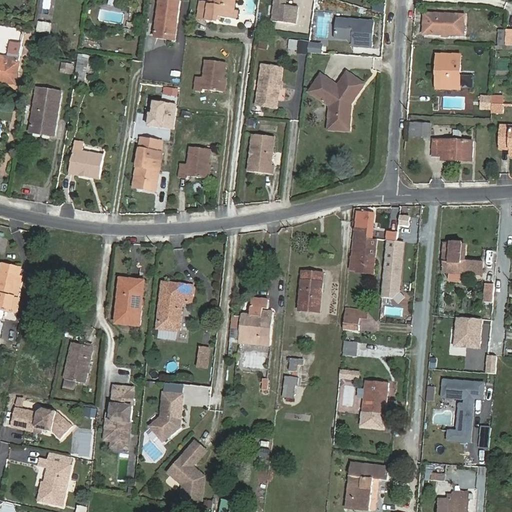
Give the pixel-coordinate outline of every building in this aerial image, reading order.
[(171,39),(173,21),(178,21),(181,2),(168,0),(160,0),(156,38),(171,39)] [(236,0),(210,0),(210,2),(201,1),(198,19),(219,22),(220,17),(234,19),(236,0)] [(276,0),(274,22),(298,24),(300,7),(288,5),(288,0),(276,0)] [(427,13),(427,24),(466,24),(467,14),(427,13)] [(373,47),(375,22),(338,19),(336,38),(354,39),(353,45),(373,47)] [(54,25),(41,23),(39,32),(53,34),(54,25)] [(466,24),(427,24),(426,33),(466,34),(466,24)] [(300,40),(291,39),(290,49),(299,50),(300,40)] [(311,41),(300,40),(299,50),(298,53),(309,55),(310,53),(311,44),(311,41)] [(10,41),(9,54),(20,55),(22,43),(10,41)] [(322,54),(323,45),(311,44),(310,53),(322,54)] [(78,65),(88,66),(90,56),(79,55),(78,65)] [(441,77),(439,77),(438,89),(461,90),(463,57),(440,55),(439,65),(442,66),(441,77)] [(0,81),(16,84),(20,58),(12,57),(12,60),(0,58),(0,81)] [(196,91),(203,92),(204,90),(223,92),(227,63),(207,60),(205,77),(197,77),(196,91)] [(62,63),(62,73),(73,73),(73,64),(62,63)] [(88,66),(78,65),(76,73),(80,74),(79,84),(85,85),(88,66)] [(264,66),(259,106),(278,108),(283,69),(264,66)] [(364,85),(348,74),(339,87),(322,76),(311,92),(332,106),(330,129),(350,130),(351,104),(364,85)] [(62,92),(38,88),(31,132),(55,136),(62,92)] [(494,105),(494,98),(484,97),(484,112),(494,112),(494,105)] [(425,134),(425,123),(411,123),(411,134),(425,134)] [(511,126),(504,126),(503,149),(511,149),(511,126)] [(275,137),(254,134),(249,171),(273,174),(274,165),(272,165),(275,137)] [(138,179),(148,180),(148,182),(151,182),(152,176),(159,177),(163,153),(156,152),(158,141),(142,139),(138,166),(140,166),(138,179)] [(462,155),(475,155),(475,140),(434,140),(434,155),(444,155),(444,159),(462,159),(462,155)] [(94,172),(93,177),(100,178),(104,156),(83,152),(85,143),(76,142),(70,173),(78,174),(79,169),(94,172)] [(211,150),(191,147),(189,165),(182,164),(180,178),(188,179),(188,176),(208,179),(211,150)] [(358,211),(357,228),(365,228),(365,237),(368,237),(373,238),(375,213),(358,211)] [(365,228),(357,228),(354,257),(353,257),(352,270),(358,271),(358,272),(370,274),(371,258),(367,258),(368,237),(365,237),(365,228)] [(467,269),(468,256),(463,255),(464,239),(451,238),(450,257),(445,256),(444,267),(467,269)] [(387,254),(385,277),(393,277),(395,255),(387,254)] [(483,257),(468,256),(467,269),(483,270),(483,257)] [(13,297),(14,294),(18,294),(22,278),(20,277),(21,269),(3,264),(0,276),(0,309),(12,312),(15,298),(13,297)] [(323,283),(311,282),(311,272),(303,271),(300,310),(321,312),(323,283)] [(323,283),(324,273),(311,272),(311,282),(323,283)] [(141,326),(145,281),(121,279),(117,323),(141,326)] [(183,301),(192,302),(194,286),(164,283),(159,328),(180,330),(183,301)] [(264,308),(268,308),(269,300),(252,299),(251,307),(264,308)] [(361,307),(346,306),(344,328),(359,329),(361,307)] [(263,316),(263,312),(264,308),(251,307),(251,315),(263,316)] [(271,346),(274,313),(263,312),(263,316),(251,315),(243,315),(241,329),(241,337),(250,337),(250,344),(271,346)] [(231,328),(241,329),(243,315),(233,314),(231,328)] [(484,320),(457,317),(454,347),(481,350),(484,320)] [(75,327),(69,326),(67,333),(74,335),(75,327)] [(345,339),(344,353),(357,355),(358,340),(345,339)] [(65,379),(86,384),(94,347),(74,342),(65,379)] [(200,347),(198,367),(208,368),(210,348),(200,347)] [(291,359),(290,371),(297,372),(298,360),(291,359)] [(360,370),(341,369),(340,376),(359,378),(360,370)] [(299,378),(286,376),(286,384),(290,385),(288,397),(295,398),(296,385),(298,385),(299,378)] [(384,412),(387,381),(365,379),(361,423),(382,425),(383,412),(384,412)] [(485,382),(445,379),(443,397),(466,399),(466,404),(460,403),(458,430),(450,430),(449,440),(472,442),(475,402),(472,401),(473,397),(484,398),(485,382)] [(134,388),(114,387),(111,415),(111,420),(107,419),(105,438),(113,439),(112,441),(120,442),(122,439),(123,434),(130,434),(134,388)] [(183,394),(164,392),(161,416),(151,426),(164,440),(180,426),(183,394)] [(38,412),(16,407),(12,427),(26,431),(26,428),(27,424),(43,428),(53,432),(61,439),(73,426),(58,412),(44,409),(38,412)] [(96,417),(96,409),(87,408),(86,416),(96,417)] [(492,427),(483,427),(481,447),(490,447),(492,427)] [(120,442),(112,441),(112,447),(129,449),(130,434),(123,434),(122,439),(120,442)] [(206,450),(196,441),(169,473),(184,485),(182,498),(202,500),(205,477),(193,466),(206,450)] [(48,460),(72,466),(74,457),(50,453),(48,460)] [(46,468),(48,460),(41,458),(39,466),(46,468)] [(62,507),(72,466),(48,460),(46,468),(48,469),(45,483),(44,488),(42,487),(38,501),(62,507)] [(374,478),(378,478),(380,465),(353,463),(349,507),(372,509),(373,494),(374,478)] [(378,478),(380,479),(389,480),(390,466),(380,465),(378,478)] [(469,511),(469,492),(455,493),(456,500),(440,501),(440,511),(469,511)]
